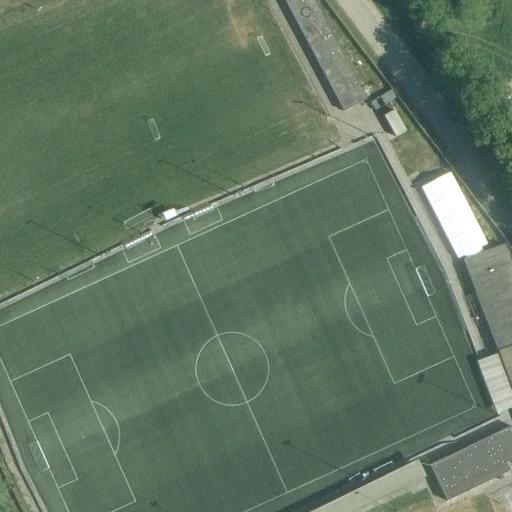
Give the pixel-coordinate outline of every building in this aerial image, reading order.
[(366,100),(312,0),(289,0),(284,3),(343,113),(366,100)] [(464,258),(494,241),(443,151),(413,168),(464,258)] [(463,262),(511,391),(511,267),(504,246),(463,262)] [(429,467),(446,503),(509,472),(505,464),(511,460),(511,430),(511,428),(429,467)] [(305,511),(354,511),(430,479),(422,461),(305,511)]
